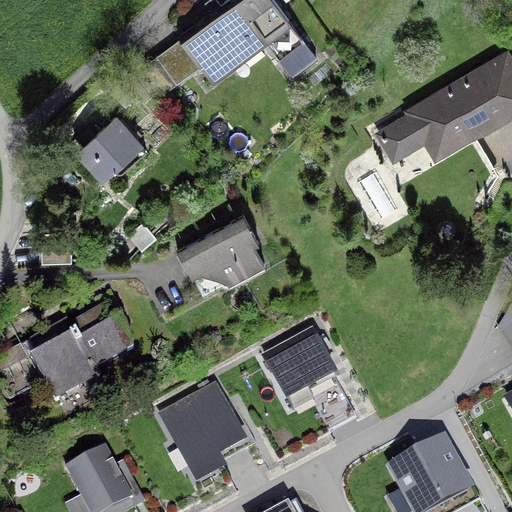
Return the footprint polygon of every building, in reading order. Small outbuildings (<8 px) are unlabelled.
[(182,41),(158,58),(176,83),(200,65),(210,78),(264,38),(292,75),(316,57),(273,0),(227,0),(179,36),(182,41)] [(411,111),(413,115),(380,133),(394,157),(426,138),(436,155),(511,110),(511,65),(506,55),(411,111)] [(137,71),(114,92),(125,104),(148,84),(137,71)] [(115,117),(80,149),(104,175),(116,164),(123,172),(146,151),(115,117)] [(243,214),(177,250),(192,278),(218,264),(228,284),(264,264),(253,244),(258,242),(243,214)] [(72,261),(70,231),(40,233),(42,263),(72,261)] [(67,367),(86,356),(93,368),(126,349),(128,351),(133,348),(117,319),(114,319),(106,304),(73,323),(72,322),(59,329),(56,325),(0,356),(0,383),(9,399),(45,380),(42,373),(62,363),(67,367)] [(511,323),(499,332),(511,354),(511,323)] [(353,412),(312,333),(265,358),(286,398),(305,388),(326,427),(353,412)] [(161,415),(190,469),(244,440),(215,386),(161,415)] [(417,511),(465,487),(474,504),(481,500),(470,481),(464,484),(442,441),(394,467),(417,511)] [(105,446),(66,467),(89,511),(106,511),(132,498),(105,446)] [(302,511),(296,501),(276,511),(302,511)]
